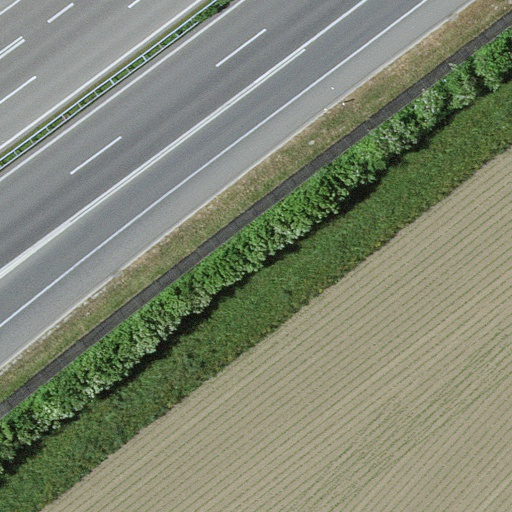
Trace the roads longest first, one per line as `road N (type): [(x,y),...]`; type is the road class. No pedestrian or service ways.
road 1 (motorway): [(0,281),(280,18)]
road 2 (motorway): [(0,224),(280,18)]
road 3 (motorway): [(138,0),(0,102)]
